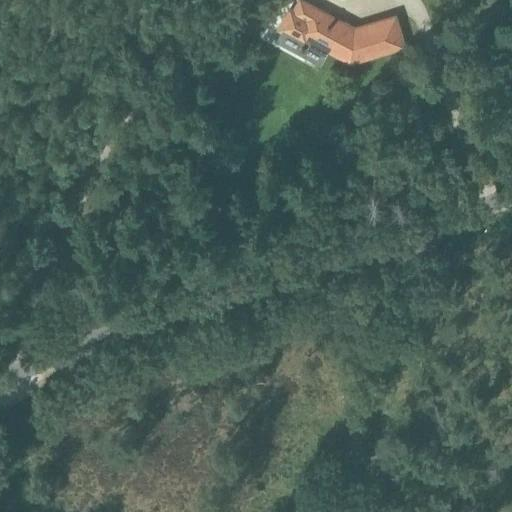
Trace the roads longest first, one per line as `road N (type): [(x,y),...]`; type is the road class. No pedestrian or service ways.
road 1 (unclassified): [(0,377),(172,309),(422,227)]
road 2 (unknown): [(7,375),(192,0)]
road 3 (unclassified): [(330,511),(415,280),(422,227)]
